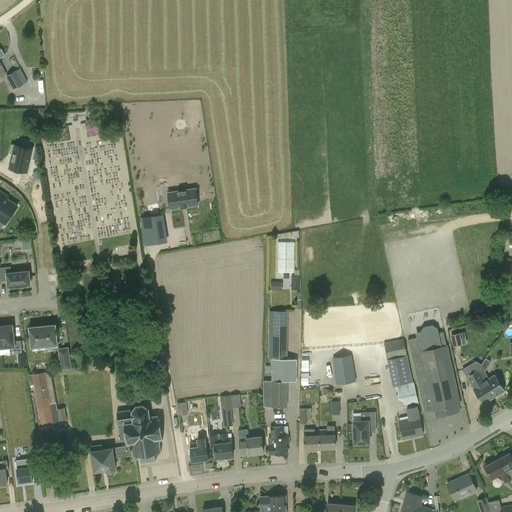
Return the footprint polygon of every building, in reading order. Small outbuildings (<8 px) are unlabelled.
[(13,90),(28,82),(20,68),(6,76),(13,90)] [(13,145),(10,154),(14,155),(11,169),(27,173),(33,150),(13,145)] [(196,189),(168,193),(170,209),(181,207),(181,208),(188,207),(188,206),(198,205),(196,189)] [(0,220),(6,224),(17,207),(3,197),(5,195),(0,192),(0,220)] [(153,204),(154,214),(162,213),(161,203),(153,204)] [(140,217),(145,245),(168,241),(164,213),(140,217)] [(23,250),(31,249),(29,239),(22,239),(23,250)] [(300,290),(300,276),(299,276),(299,270),(295,270),(295,259),(294,259),(294,242),(277,242),(277,272),(295,272),(295,276),(291,276),(291,290),(300,290)] [(10,267),(0,268),(0,281),(7,280),(8,287),(30,285),(29,271),(11,273),(10,267)] [(282,289),(282,281),(271,281),(271,289),(282,289)] [(412,292),(416,303),(428,299),(425,289),(412,292)] [(31,347),(34,347),(34,350),(54,347),(54,345),(57,345),(55,324),(29,327),(31,347)] [(12,325),(0,326),(0,335),(1,348),(9,347),(10,354),(22,352),(20,341),(13,341),(12,325)] [(460,405),(447,346),(444,331),(435,333),(435,337),(409,343),(424,413),(433,411),(434,411),(435,411),(436,417),(459,412),(458,406),(460,405)] [(451,334),(454,346),(467,342),(464,331),(451,334)] [(404,339),(384,344),(387,360),(392,359),(396,380),(397,380),(410,377),(411,377),(404,339)] [(58,349),(61,369),(71,368),(68,348),(58,349)] [(337,384),(356,381),(352,355),(332,358),(337,384)] [(271,381),(263,381),(263,406),(265,407),(287,408),(288,382),(297,382),(297,359),(287,359),(272,358),(271,381)] [(494,376),(489,379),(485,372),(491,362),(485,358),(477,371),(467,378),(473,389),(474,388),(484,404),(496,396),(498,397),(502,395),(502,392),(504,391),(494,376)] [(61,431),(59,421),(57,409),(50,372),(28,376),(29,385),(34,384),(41,422),(39,422),(40,428),(54,426),(55,432),(61,431)] [(84,379),(69,403),(100,421),(114,397),(84,379)] [(418,406),(419,405),(413,383),(397,386),(399,398),(409,408),(406,408),(409,421),(399,423),(402,439),(424,434),(420,418),(418,406)] [(231,408),(241,407),(239,394),(230,395),(231,408)] [(223,427),(233,426),(230,395),(220,396),(223,427)] [(176,403),(178,416),(188,414),(186,402),(176,403)] [(131,444),(131,445),(132,456),(133,457),(133,459),(135,460),(137,460),(138,458),(138,456),(140,456),(141,464),(155,462),(154,453),(161,452),(159,439),(160,440),(160,441),(161,441),(162,440),(162,439),(159,419),(158,420),(158,415),(151,416),(152,421),(151,421),(151,420),(150,420),(149,409),(143,405),(136,406),(131,412),(131,410),(117,412),(121,440),(126,439),(127,445),(131,444)] [(65,408),(57,409),(59,421),(67,419),(65,408)] [(366,445),(368,443),(369,443),(368,425),(375,424),(375,412),(367,413),(367,421),(353,421),(354,444),(361,443),(363,446),(366,445)] [(327,435),(319,435),(320,449),(335,448),(334,426),(327,426),(327,435)] [(284,427),(271,428),(271,438),(268,438),(269,455),(288,454),(288,446),(289,446),(289,437),(288,437),(288,427),(284,427)] [(261,436),(249,438),(248,429),(238,430),(241,455),(248,454),(248,455),(263,453),(261,436)] [(319,435),(315,435),(315,429),(304,429),(305,450),(320,449),(319,435)] [(233,457),(231,442),(232,442),(231,433),(228,434),(227,433),(209,435),(210,445),(214,444),(216,459),(233,457)] [(206,446),(205,437),(197,439),(197,442),(190,443),(192,462),(208,460),(206,446)] [(33,441),(25,443),(27,455),(36,454),(33,441)] [(114,459),(132,456),(131,445),(113,448),(103,449),(102,444),(90,445),(91,451),(94,472),(105,471),(109,473),(113,473),(116,469),(114,459)] [(22,452),(15,453),(19,483),(33,481),(31,467),(24,468),(22,452)] [(492,479),(500,474),(504,484),(511,480),(510,479),(511,478),(511,457),(510,453),(507,454),(506,452),(500,455),(501,458),(491,463),(490,460),(484,463),(485,466),(492,479)] [(0,485),(7,484),(5,470),(8,469),(7,460),(0,460),(0,485)] [(455,501),(477,491),(469,474),(447,484),(455,501)] [(434,509),(431,510),(419,506),(422,497),(407,493),(401,511),(438,511),(439,509),(434,509)] [(285,511),(285,495),(269,496),(269,497),(260,497),(260,511),(285,511)] [(480,511),(485,511),(487,511),(490,511),(488,503),(486,497),(477,500),(480,511)] [(490,511),(487,511),(511,511),(511,504),(501,506),(499,501),(488,503),(490,511)] [(328,503),(326,511),(340,511),(341,504),(328,503)]
